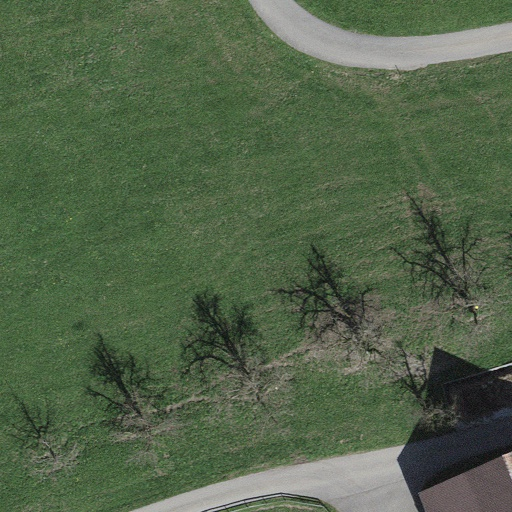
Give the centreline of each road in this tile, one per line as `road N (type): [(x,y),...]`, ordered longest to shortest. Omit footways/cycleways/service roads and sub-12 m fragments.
road 1 (unclassified): [(177,511),(407,463),(511,431)]
road 2 (unclassified): [(271,0),(306,31),(371,53),(511,38)]
